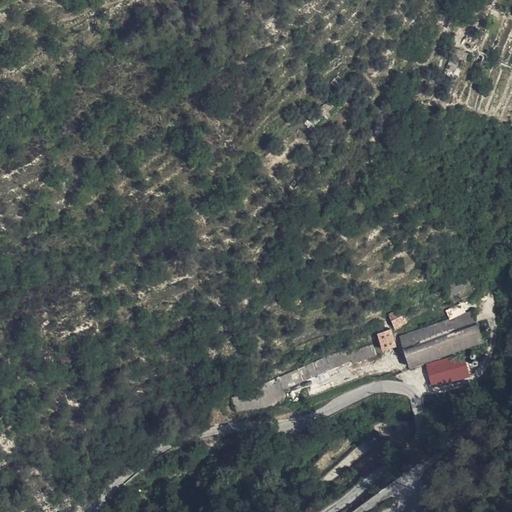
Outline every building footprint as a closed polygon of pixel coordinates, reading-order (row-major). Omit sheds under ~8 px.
[(224,63),(215,53),(205,61),(214,71),(224,63)] [(425,288),(402,302),(407,312),(431,299),(425,288)] [(411,348),(479,310),(469,294),(459,300),(461,305),(405,336),(411,348)] [(401,301),(390,308),(397,321),(409,315),(407,312),(402,302),(401,301)] [(430,352),(464,335),(486,324),(479,310),(411,348),(418,359),(430,352)] [(391,324),(380,328),(386,343),(397,339),(391,324)] [(432,355),(469,345),(464,335),(430,352),(432,355)] [(373,339),(351,350),(355,358),(377,348),(373,339)] [(475,356),(469,345),(432,355),(441,373),(475,356)]
